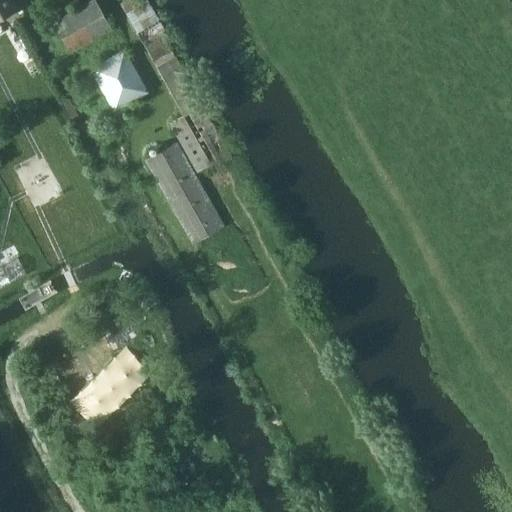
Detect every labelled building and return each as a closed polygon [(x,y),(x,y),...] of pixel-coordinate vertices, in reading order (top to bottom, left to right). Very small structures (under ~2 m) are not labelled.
[(0,0),(0,14),(15,6),(11,0),(0,0)] [(69,52),(111,28),(95,0),(88,0),(52,21),(69,52)] [(121,0),(148,50),(170,38),(150,0),(121,0)] [(151,56),(183,114),(169,122),(197,171),(227,154),(168,47),(151,56)] [(192,242),(223,225),(176,141),(145,159),(192,242)]
